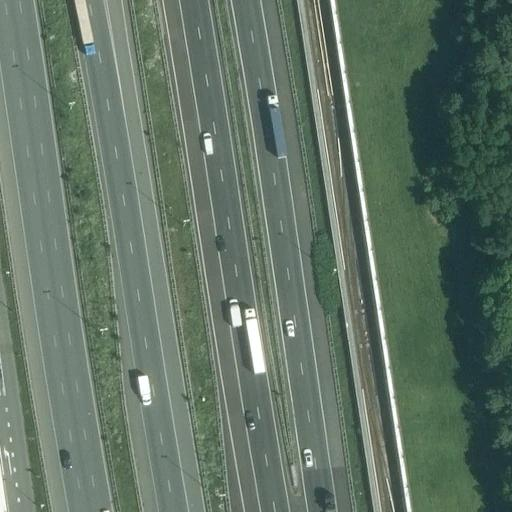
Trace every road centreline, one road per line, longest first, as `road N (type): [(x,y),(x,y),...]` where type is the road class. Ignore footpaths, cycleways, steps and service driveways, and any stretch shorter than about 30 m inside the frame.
road 1 (motorway): [(85,0),(173,511)]
road 2 (motorway): [(275,511),(191,0)]
road 3 (motorway): [(17,0),(98,511)]
road 4 (motorway): [(321,511),(243,0)]
